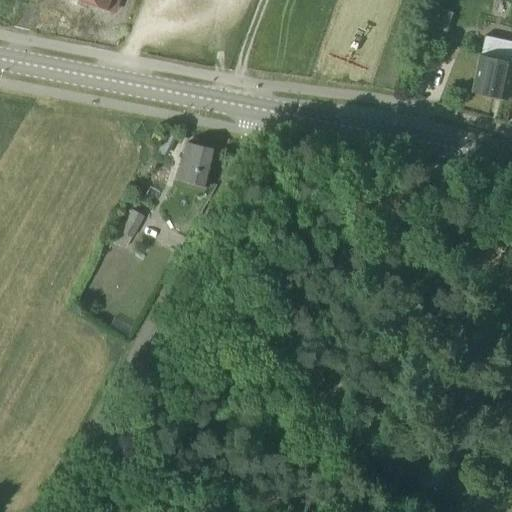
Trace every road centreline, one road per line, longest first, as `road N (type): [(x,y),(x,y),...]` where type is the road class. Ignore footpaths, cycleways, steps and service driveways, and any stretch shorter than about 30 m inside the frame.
road 1 (residential): [(46,511),(266,111)]
road 2 (tertiary): [(266,111),(0,60)]
road 3 (tertiary): [(511,160),(266,111)]
